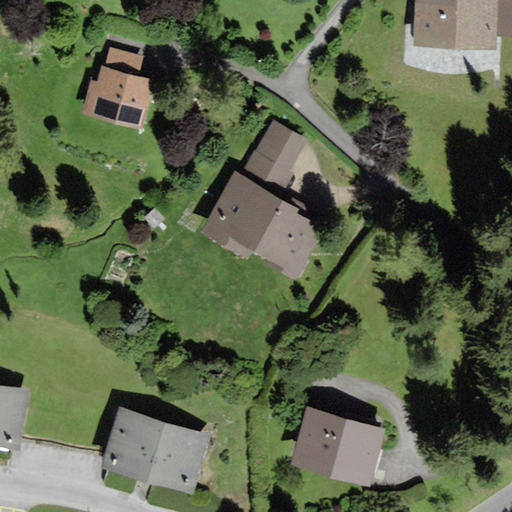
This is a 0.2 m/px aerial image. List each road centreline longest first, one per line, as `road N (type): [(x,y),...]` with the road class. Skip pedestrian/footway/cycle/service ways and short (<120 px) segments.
road 1 (residential): [(511,298),(305,99),(298,72),(361,0)]
road 2 (residential): [(0,482),(130,511)]
